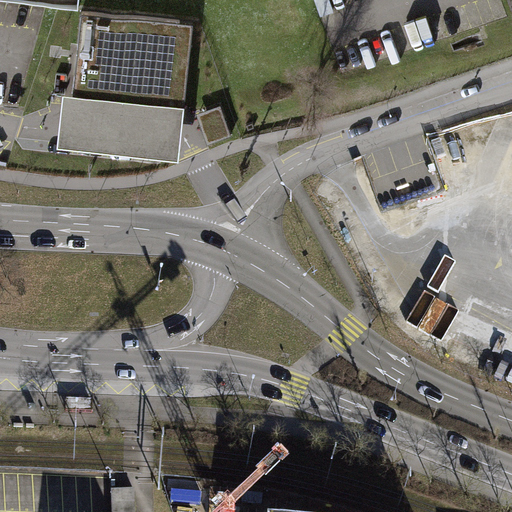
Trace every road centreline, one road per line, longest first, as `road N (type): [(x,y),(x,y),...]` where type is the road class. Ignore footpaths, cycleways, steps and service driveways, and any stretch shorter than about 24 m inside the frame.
road 1 (primary): [(136,363),(294,388),(511,478)]
road 2 (unclassified): [(511,93),(284,173),(261,193),(228,251)]
road 3 (primary): [(511,419),(382,361),(228,251)]
road 4 (primary): [(228,251),(164,230),(0,220)]
road 5 (primary): [(136,363),(205,311),(228,251)]
road 6 (primary): [(0,356),(136,363)]
